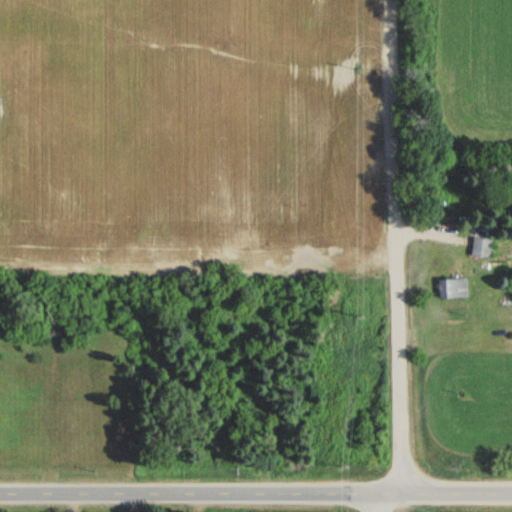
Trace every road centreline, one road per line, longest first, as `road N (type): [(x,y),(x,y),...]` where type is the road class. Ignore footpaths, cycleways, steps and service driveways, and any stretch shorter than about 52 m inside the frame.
road 1 (residential): [(378,511),(379,487),(408,460),(399,0)]
road 2 (tertiary): [(511,487),(0,487)]
